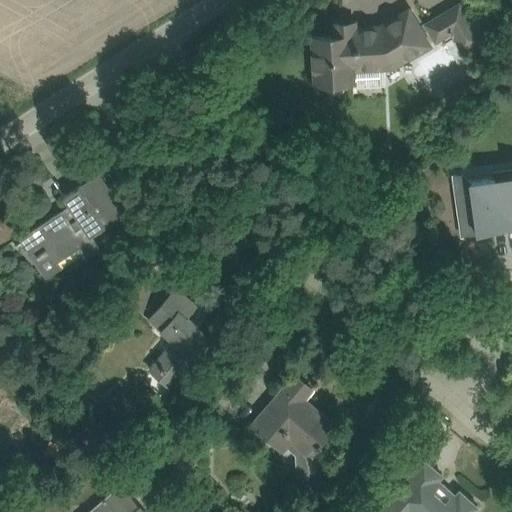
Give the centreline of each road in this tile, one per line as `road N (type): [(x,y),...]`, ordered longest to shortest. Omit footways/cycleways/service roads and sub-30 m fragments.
road 1 (residential): [(88,82),(458,404)]
road 2 (residential): [(502,346),(153,43)]
